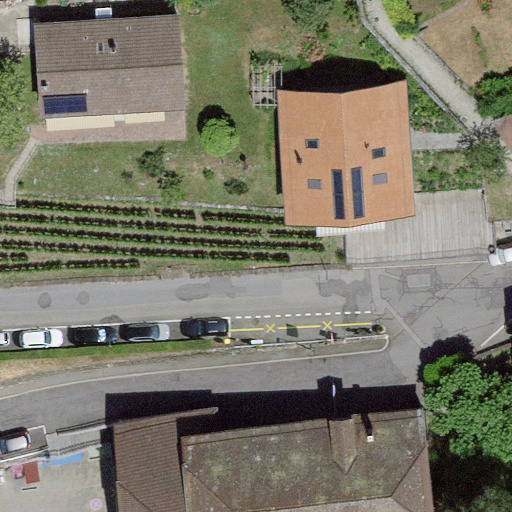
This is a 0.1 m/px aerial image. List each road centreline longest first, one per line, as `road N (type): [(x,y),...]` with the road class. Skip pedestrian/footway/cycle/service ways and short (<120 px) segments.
road 1 (residential): [(0,416),(71,400),(406,360),(442,326),(442,287)]
road 2 (residential): [(442,287),(0,307)]
